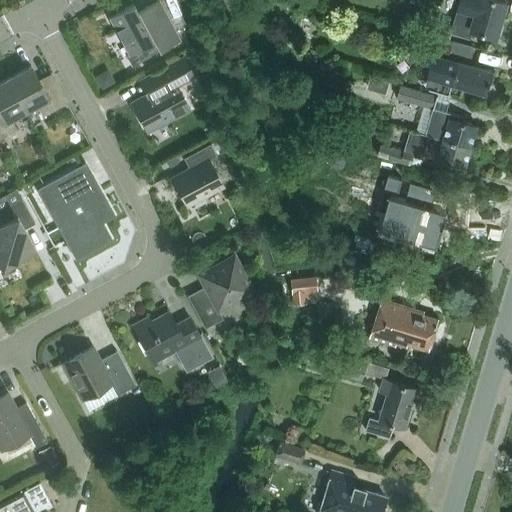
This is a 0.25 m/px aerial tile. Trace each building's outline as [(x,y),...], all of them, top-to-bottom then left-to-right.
[(112,26),(128,54),(125,56),(131,66),(150,56),(149,55),(158,51),(158,52),(180,40),(158,0),(144,8),(146,11),(139,15),(133,4),(116,13),(112,26)] [(222,0),(191,9),(196,25),(267,3),(266,0),(222,0)] [(498,33),(500,34),(503,24),(501,24),(507,2),(502,0),(460,0),(452,31),(470,37),(473,30),(497,37),(498,33)] [(425,50),(429,37),(411,31),(407,45),(425,50)] [(429,37),(425,50),(436,54),(440,55),(448,57),(452,44),(429,37)] [(436,54),(426,87),(449,94),(450,92),(461,95),(464,86),(488,93),(495,71),(459,60),(448,57),(440,55),(436,54)] [(146,95),(131,103),(147,132),(188,109),(173,81),(191,72),(183,57),(138,81),(146,95)] [(7,78),(25,111),(36,105),(42,116),(66,103),(54,80),(41,86),(30,66),(7,78)] [(234,106),(261,99),(254,75),(228,81),(234,106)] [(0,139),(16,130),(10,119),(25,111),(7,78),(0,81),(0,139)] [(425,106),(418,132),(472,147),(478,126),(460,121),(461,117),(465,118),(465,117),(435,108),(438,96),(401,85),(397,98),(425,106)] [(465,168),(472,147),(418,132),(410,129),(404,149),(392,146),(392,147),(381,143),(378,155),(409,164),(413,153),(465,168)] [(208,161),(217,157),(210,144),(187,156),(192,165),(191,169),(172,179),(186,205),(221,186),(208,161)] [(332,155),(330,162),(333,166),(339,168),(343,166),(345,159),(343,154),(337,152),(332,155)] [(101,222),(113,215),(85,164),(43,187),(63,224),(58,226),(75,259),(86,253),(86,252),(110,239),(101,222)] [(389,175),(385,188),(398,192),(402,179),(389,175)] [(411,182),(408,195),(427,200),(431,187),(411,182)] [(446,211),(392,195),(382,229),(436,245),(446,211)] [(12,263),(35,251),(23,229),(34,223),(22,201),(0,212),(0,216),(3,223),(0,225),(0,254),(6,251),(12,263)] [(217,310),(252,291),(233,255),(197,274),(208,293),(190,303),(204,328),(222,319),(217,310)] [(317,294),(316,278),(290,281),(292,306),(306,305),(306,295),(317,294)] [(429,349),(438,319),(406,309),(407,306),(382,299),(370,337),(395,345),(397,339),(429,349)] [(154,366),(201,340),(189,317),(175,324),(168,311),(150,321),(148,317),(132,325),(154,366)] [(116,395),(134,386),(116,351),(98,360),(91,347),(63,363),(82,399),(110,384),(116,395)] [(368,363),(348,357),(343,374),(363,380),(368,363)] [(215,368),(207,372),(215,386),(226,380),(220,368),(216,370),(215,368)] [(388,393),(380,420),(370,417),(366,430),(391,438),(395,424),(406,427),(418,388),(384,377),(380,390),(388,393)] [(35,447),(46,441),(35,419),(24,425),(7,393),(0,396),(0,449),(0,450),(28,435),(35,447)] [(305,449),(278,441),(273,457),(301,464),(305,449)] [(49,447),(39,453),(47,468),(57,462),(49,447)] [(379,511),(385,496),(352,486),(355,477),(331,470),(317,511),(379,511)] [(31,511),(22,495),(26,493),(25,492),(0,505),(0,511),(31,511)]
